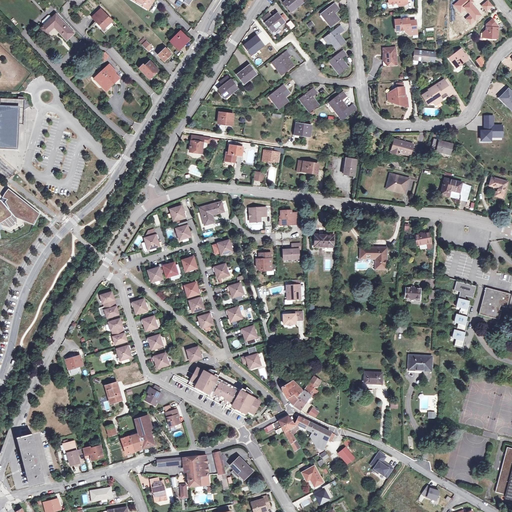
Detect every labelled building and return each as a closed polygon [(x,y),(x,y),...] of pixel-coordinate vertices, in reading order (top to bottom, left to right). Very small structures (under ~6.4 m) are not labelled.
[(295,6),(296,7),(303,2),(301,0),(286,0),(283,3),(289,11),(295,6)] [(325,20),(330,27),(339,20),(334,13),(339,9),(334,3),(321,13),(326,19),(325,20)] [(112,22),(101,10),(93,18),(97,22),(104,30),(112,22)] [(265,23),(271,31),(277,26),(278,27),(284,22),(277,13),(272,18),(268,13),(262,19),(265,23)] [(74,34),(56,15),(52,18),(45,25),(40,30),(46,35),(55,27),(67,41),(74,34)] [(43,23),(45,25),(52,18),(50,16),(49,16),(43,21),(43,23)] [(409,18),(394,20),(396,31),(404,30),(405,31),(407,33),(412,32),(413,35),(417,34),(415,20),(409,21),(409,18)] [(485,34),(485,37),(497,37),(497,28),(496,26),(496,24),(491,18),(485,23),(485,29),(482,31),(485,34)] [(290,20),(286,23),(290,29),(294,26),(290,20)] [(331,43),(336,49),(345,42),(339,34),(344,30),(340,25),(323,39),(328,44),(331,43)] [(190,40),(181,31),(171,42),(180,51),(190,40)] [(256,49),(257,50),(264,45),(256,35),(244,46),(250,54),(256,49)] [(152,46),(147,41),(143,45),(148,50),(152,46)] [(397,64),(395,47),(382,48),(383,54),(385,54),(385,56),(384,56),(384,60),(387,62),(387,65),(397,64)] [(172,55),(166,48),(159,55),(165,62),(172,55)] [(449,58),(455,66),(458,63),(460,65),(468,59),(460,49),(449,58)] [(333,67),(339,74),(347,67),(341,59),(346,55),(343,50),(329,61),(334,67),(333,67)] [(440,53),(414,50),(413,60),(418,60),(439,63),(440,53)] [(285,59),(287,57),(290,55),(287,51),(273,62),(277,68),(276,68),(281,75),(293,65),(289,59),(286,61),(285,59)] [(106,52),(101,57),(104,60),(105,61),(110,57),(106,52)] [(159,70),(150,62),(145,67),(144,65),(140,69),(150,79),(159,70)] [(236,75),(243,83),(249,78),(250,79),(256,74),(249,65),(236,75)] [(110,84),(114,84),(119,85),(120,85),(120,80),(116,75),(116,72),(110,66),(103,73),(103,74),(101,74),(97,78),(102,84),(102,87),(106,92),(110,88),(110,84)] [(220,81),(223,86),(231,79),(228,75),(220,81)] [(230,93),(231,94),(238,89),(231,79),(223,86),(218,90),(224,98),(230,93)] [(423,95),(427,102),(432,99),(433,101),(436,102),(438,100),(439,102),(452,93),(444,80),(429,89),(430,91),(423,95)] [(393,92),(388,93),(388,100),(394,100),(394,102),(399,101),(399,104),(402,103),(403,105),(405,107),(408,106),(407,98),(404,98),(404,94),(405,94),(404,87),(403,82),(396,83),(397,89),(393,90),(393,92)] [(274,102),(279,109),(288,101),(284,97),(290,93),(284,85),(270,95),(275,101),(274,102)] [(304,105),(309,112),(318,105),(312,97),(317,92),(314,88),(300,98),(305,104),(304,105)] [(511,92),(508,89),(500,97),(506,103),(505,104),(511,111),(511,92)] [(333,109),(339,115),(342,119),(357,109),(353,104),(348,108),(342,100),(347,96),(343,91),(330,102),(334,108),(333,109)] [(0,147),(16,148),(17,124),(19,124),(24,124),(24,110),(31,106),(24,97),(19,97),(19,99),(0,98),(0,147)] [(232,125),(233,115),(219,113),(217,123),(232,125)] [(297,129),(296,135),(309,137),(311,126),(296,123),(295,129),(297,129)] [(486,132),(483,144),(491,145),(490,148),(490,151),(499,153),(502,140),(507,141),(509,133),(498,131),(498,135),(497,137),(495,136),(496,134),(486,132)] [(211,138),(204,137),(192,135),(189,152),(202,153),(203,143),(210,144),(211,138)] [(400,153),(401,153),(410,155),(413,145),(394,140),(390,153),(399,155),(400,153)] [(436,150),(436,151),(450,155),(452,144),(434,140),(431,149),(436,150)] [(236,154),(242,155),(243,148),(250,149),(251,144),(228,141),(228,145),(230,145),(228,153),(226,152),(225,161),(233,162),(233,158),(236,158),(236,156),(236,154)] [(279,153),(273,152),(264,151),(262,161),(267,162),(268,160),(273,161),(278,162),(279,153)] [(354,176),(357,160),(346,158),(343,174),(354,176)] [(318,164),(301,161),(300,166),(302,166),(301,171),(316,174),(318,164)] [(391,189),(405,193),(409,179),(390,174),(386,189),(391,190),(391,189)] [(498,188),(495,196),(503,198),(507,182),(491,178),(489,185),(498,188)] [(440,194),(447,196),(448,189),(450,190),(459,192),(462,183),(444,179),(440,194)] [(34,225),(41,214),(9,189),(5,194),(1,200),(0,200),(0,233),(0,234),(0,232),(0,223),(12,216),(12,213),(34,225)] [(209,216),(212,215),(224,212),(221,202),(200,208),(204,226),(211,224),(209,216)] [(182,206),(171,210),(172,213),(173,217),(174,221),(187,217),(185,213),(184,214),(182,206)] [(249,208),(250,218),(253,218),(253,222),(261,222),(261,215),(267,215),(266,208),(249,208)] [(292,211),(281,211),(281,216),(280,217),(280,222),(283,221),(283,225),(289,225),(289,223),(292,223),(292,225),(298,225),(297,213),(292,213),(292,211)] [(179,236),(180,240),(191,237),(189,230),(191,229),(188,221),(179,224),(180,228),(176,229),(178,233),(179,236)] [(147,246),(148,250),(159,246),(157,239),(159,239),(158,235),(156,235),(150,237),(148,231),(146,235),(147,238),(145,239),(146,242),(147,242),(148,246),(147,246)] [(416,245),(427,243),(427,244),(431,244),(429,233),(415,235),(416,245)] [(325,246),(325,248),(325,251),(333,251),(333,236),(315,235),(315,240),(315,246),(325,246)] [(229,253),(232,251),(229,240),(222,243),(221,241),(218,242),(222,255),(225,254),(225,253),(228,252),(229,253)] [(301,249),(300,244),(292,244),(292,250),(283,250),(284,260),(300,259),(299,249),(301,249)] [(360,248),(360,259),(375,259),(376,269),(386,269),(386,248),(360,248)] [(271,253),(259,253),(259,259),(258,259),(258,262),(256,263),(257,268),(260,271),(262,270),(267,270),(268,271),(272,271),(271,253)] [(183,261),(186,272),(189,270),(193,269),(197,268),(193,256),(189,257),(190,258),(183,261)] [(174,275),(178,274),(174,263),(167,265),(167,264),(163,265),(164,267),(166,275),(167,277),(171,276),(174,275)] [(218,279),(229,275),(228,272),(227,272),(226,268),(225,264),(221,266),(213,268),(214,272),(216,272),(218,279)] [(148,271),(152,282),(155,281),(155,280),(159,279),(159,280),(163,279),(162,276),(159,268),(159,266),(155,267),(156,269),(148,271)] [(300,280),(293,281),(293,286),(287,286),(287,300),(292,300),(301,300),(300,280)] [(466,337),(464,336),(468,321),(466,321),(470,306),(468,305),(469,301),(465,300),(466,295),(466,293),(468,294),(468,296),(473,297),(476,286),(456,281),(454,290),(461,292),(460,295),(459,295),(456,306),(460,307),(458,314),(456,313),(454,321),(458,322),(456,329),(454,329),(452,337),(456,338),(454,346),(463,348),(466,337)] [(196,283),(185,286),(186,290),(187,290),(188,293),(187,294),(188,297),(201,293),(200,289),(198,290),(196,283)] [(242,295),(244,294),(243,291),(242,291),(241,287),(240,283),(228,287),(229,291),(230,290),(233,298),(237,297),(242,295)] [(406,287),(405,298),(415,299),(415,300),(420,300),(421,289),(406,287)] [(486,288),(484,292),(479,315),(499,320),(501,311),(499,310),(500,306),(507,308),(510,294),(486,288)] [(104,307),(115,303),(112,292),(101,296),(102,299),(103,303),(104,307)] [(192,308),(193,312),(204,309),(202,302),(203,301),(202,297),(189,301),(191,305),(192,308)] [(145,303),(144,300),(131,303),(132,307),(134,307),(136,314),(147,311),(146,307),(145,307),(144,304),(145,303)] [(115,303),(104,307),(100,308),(103,316),(106,315),(107,318),(113,316),(118,314),(115,303)] [(231,322),(242,318),(241,315),(240,315),(239,311),(240,311),(239,307),(226,311),(227,315),(229,315),(231,322)] [(201,324),(202,328),(205,327),(210,326),(213,325),(211,318),(212,317),(211,313),(211,314),(205,315),(199,317),(200,321),(201,324)] [(302,313),(292,313),(292,315),(283,315),(284,325),(287,325),(292,325),(296,324),(296,321),(295,317),(297,317),(297,321),(303,321),(302,313)] [(155,321),(154,317),(141,321),(142,324),(144,324),(146,331),(157,328),(156,324),(155,324),(154,321),(155,321)] [(112,333),(123,330),(120,319),(109,322),(110,326),(111,326),(112,329),(111,330),(112,333)] [(255,338),(257,337),(256,334),(255,334),(254,330),(253,326),(241,330),(242,334),(243,333),(245,340),(246,341),(247,340),(248,345),(256,343),(255,338)] [(123,330),(112,333),(113,337),(114,337),(115,340),(114,341),(116,344),(127,341),(123,330)] [(160,339),(159,335),(147,339),(148,343),(150,342),(152,349),(163,346),(162,342),(161,342),(160,339)] [(119,353),(120,356),(119,357),(120,360),(131,357),(129,350),(131,349),(130,345),(117,349),(118,353),(119,353)] [(189,358),(191,361),(203,358),(202,354),(200,354),(198,347),(187,350),(188,354),(189,354),(190,357),(189,358)] [(166,357),(165,354),(162,355),(155,357),(152,357),(154,361),(155,361),(157,368),(168,365),(167,361),(165,358),(166,357)] [(257,367),(261,365),(257,354),(255,355),(251,356),(250,357),(250,355),(241,357),(243,364),(248,363),(250,369),(253,368),(253,367),(257,366),(257,367)] [(83,365),(80,356),(75,358),(72,358),(67,360),(69,369),(78,367),(83,365)] [(430,370),(431,358),(409,356),(408,369),(430,370)] [(79,373),(78,367),(69,369),(67,360),(65,360),(69,376),(79,373)] [(253,416),(260,402),(250,397),(252,394),(242,388),(244,385),(220,372),(219,376),(209,370),(207,374),(197,368),(188,385),(198,390),(197,392),(241,415),(241,414),(245,416),(246,413),(253,416)] [(381,384),(382,373),(365,373),(364,383),(381,384)] [(314,384),(317,386),(320,381),(319,380),(313,377),(310,381),(314,384)] [(310,381),(303,391),(296,384),(295,385),(293,381),(282,388),(282,391),(287,399),(294,405),(299,409),(301,411),(311,396),(313,397),(317,392),(315,390),(312,388),(314,384),(310,381)] [(122,400),(117,383),(106,386),(111,403),(122,400)] [(161,394),(158,393),(153,390),(150,388),(147,393),(149,393),(145,401),(155,406),(157,403),(161,395),(161,394)] [(172,411),(167,413),(166,413),(170,426),(175,425),(180,423),(177,415),(179,415),(177,409),(172,411)] [(319,412),(313,409),(310,414),(315,418),(319,412)] [(290,430),(296,427),(295,425),(292,421),(288,416),(278,421),(284,432),(295,451),(299,448),(291,433),(290,430)] [(127,455),(143,449),(154,446),(145,417),(135,420),(139,434),(121,439),(127,455)] [(314,444),(322,428),(299,417),(295,423),(314,432),(310,437),(314,444)] [(331,432),(322,428),(314,444),(319,453),(320,455),(324,452),(322,449),(327,439),(331,432)] [(19,437),(31,487),(44,484),(32,434),(19,437)] [(78,455),(77,451),(77,450),(75,441),(69,442),(68,440),(64,441),(65,443),(63,444),(63,445),(65,450),(67,449),(68,454),(69,459),(71,466),(80,463),(78,455)] [(91,457),(92,460),(104,456),(101,446),(83,450),(85,458),(91,457)] [(505,497),(511,499),(511,448),(507,447),(495,492),(506,495),(505,497)] [(348,463),(353,458),(345,448),(339,453),(348,463)] [(384,457),(378,453),(370,465),(373,467),(372,469),(386,478),(392,468),(381,461),(384,457)] [(222,474),(225,473),(221,454),(215,456),(219,475),(222,474)] [(206,455),(185,457),(186,463),(188,486),(209,485),(208,475),(206,455)] [(235,470),(240,475),(244,479),(252,470),(239,457),(230,465),(235,470)] [(180,463),(179,458),(157,460),(157,465),(163,465),(163,466),(168,465),(168,464),(180,463)] [(309,476),(310,479),(315,486),(323,482),(314,466),(302,472),(306,478),(309,476)] [(154,498),(158,501),(163,500),(166,497),(163,485),(162,485),(161,482),(159,483),(159,482),(152,483),(154,494),(153,494),(154,498)] [(323,490),(314,495),(319,504),(332,497),(327,488),(330,486),(329,483),(322,487),(323,490)] [(436,500),(439,491),(430,488),(427,486),(422,494),(426,497),(436,500)] [(91,501),(112,498),(110,488),(90,491),(91,501)] [(253,511),(255,511),(262,510),(261,511),(263,511),(266,511),(265,508),(270,507),(267,496),(262,497),(263,499),(251,502),(253,511)] [(47,511),(59,509),(57,500),(44,503),(47,511)]
